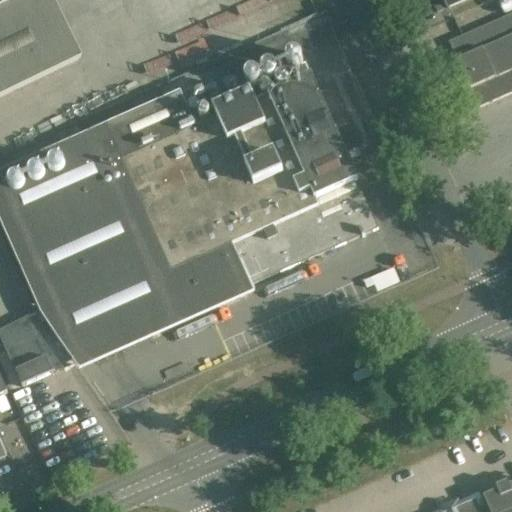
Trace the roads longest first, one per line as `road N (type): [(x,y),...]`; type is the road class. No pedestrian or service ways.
road 1 (unclassified): [(500,316),(358,0)]
road 2 (secondary): [(194,476),(509,333)]
road 3 (secondary): [(500,316),(184,455)]
road 4 (unknown): [(354,511),(500,447),(511,406)]
road 5 (secondary): [(184,455),(57,511)]
